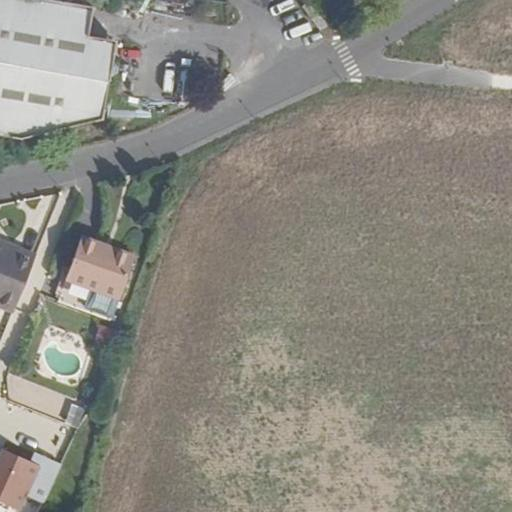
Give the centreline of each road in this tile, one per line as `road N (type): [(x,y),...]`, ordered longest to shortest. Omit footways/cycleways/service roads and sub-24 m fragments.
road 1 (residential): [(0,187),(95,165),(211,123),(444,0)]
road 2 (track): [(325,63),(511,85)]
